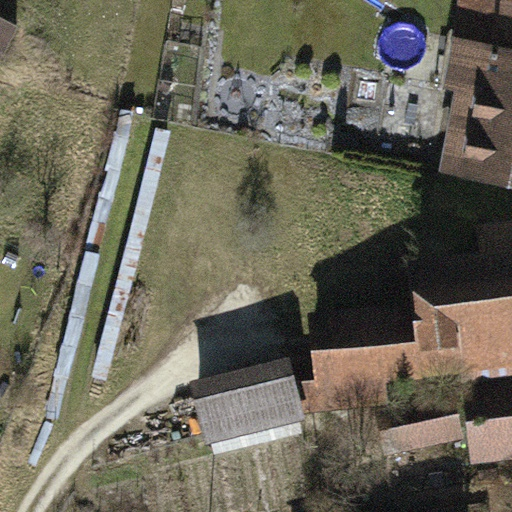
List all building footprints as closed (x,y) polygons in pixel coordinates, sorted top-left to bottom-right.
[(511,0),(468,0),(459,44),(462,44),(458,67),(488,73),(468,169),(511,177),(511,0)] [(0,66),(17,34),(0,24),(0,66)] [(511,222),(484,226),(488,263),(421,271),(426,309),(416,310),(416,312),(328,322),(334,377),(316,379),(319,406),(377,400),(374,371),(474,361),(483,453),(511,450),(511,222)] [(294,374),(201,398),(212,438),(304,414),(294,374)] [(387,409),(395,449),(459,437),(453,405),(422,411),(420,403),(387,409)]
